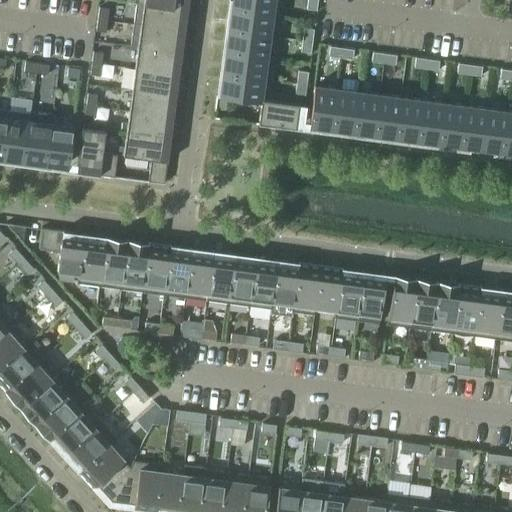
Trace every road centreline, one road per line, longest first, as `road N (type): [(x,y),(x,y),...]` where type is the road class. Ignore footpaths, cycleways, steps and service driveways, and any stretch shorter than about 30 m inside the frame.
road 1 (residential): [(178,233),(511,277)]
road 2 (residential): [(178,233),(208,0)]
road 3 (residential): [(0,209),(178,233)]
road 4 (residential): [(89,511),(0,411)]
